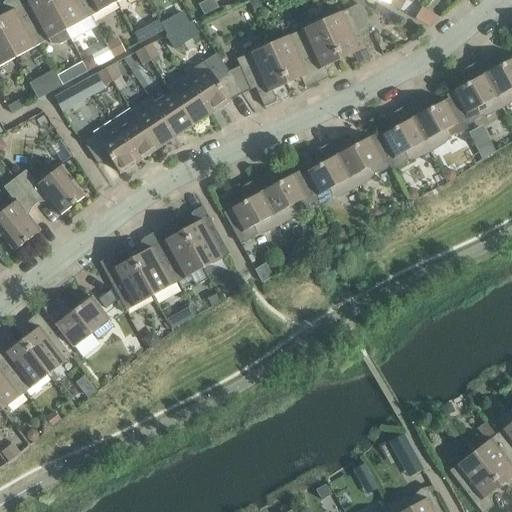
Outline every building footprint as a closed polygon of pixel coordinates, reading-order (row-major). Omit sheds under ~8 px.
[(11,0),(3,4),(8,13),(0,17),(0,32),(14,58),(39,44),(15,0),(11,0)] [(69,39),(65,30),(48,0),(31,0),(30,0),(15,0),(39,44),(49,39),(53,46),(55,47),(69,39)] [(90,16),(80,0),(48,0),(65,30),(90,16)] [(80,0),(90,16),(115,3),(113,0),(80,0)] [(348,10),(343,0),(342,0),(347,10),(321,22),(338,61),(352,54),(357,63),(368,58),(369,61),(371,61),(358,32),(366,28),(366,15),(362,7),(357,5),(348,10)] [(400,10),(405,2),(401,0),(392,0),(390,5),(400,10)] [(438,18),(421,8),(415,19),(428,26),(438,18)] [(184,9),(173,15),(179,26),(190,20),(184,9)] [(152,37),(163,30),(159,22),(147,29),(152,37)] [(324,67),(338,61),(321,22),(294,34),(316,82),(328,76),(324,67)] [(0,65),(14,58),(0,32),(0,65)] [(304,87),(316,82),(294,34),(268,46),(286,84),(300,78),(304,87)] [(113,58),(125,52),(120,43),(108,49),(113,58)] [(150,61),(158,57),(151,44),(143,48),(150,61)] [(228,73),(242,94),(255,88),(264,109),(265,108),(264,105),(275,100),(271,91),(286,84),(268,46),(237,60),(232,49),(231,49),(239,67),(228,73)] [(142,65),(150,61),(143,48),(135,53),(142,65)] [(501,63),(493,54),(477,63),(505,115),(506,115),(502,108),(511,101),(511,59),(508,62),(501,63)] [(241,94),(242,94),(228,73),(226,74),(214,55),(184,75),(210,114),(229,102),(228,101),(240,93),(241,94)] [(88,57),(81,60),(87,72),(98,66),(94,59),(88,57)] [(505,115),(477,63),(461,72),(464,84),(459,88),(446,96),(448,99),(464,126),(470,124),(479,116),(487,115),(501,108),(505,115)] [(112,82),(120,77),(113,65),(105,69),(112,82)] [(104,86),(112,82),(105,69),(97,73),(104,86)] [(62,86),(72,80),(68,73),(62,71),(56,74),(62,86)] [(184,75),(166,87),(192,126),(210,114),(184,75)] [(37,84),(31,88),(37,99),(47,94),(43,86),(37,84)] [(153,105),(149,98),(148,99),(174,138),(192,126),(166,87),(165,87),(170,94),(153,105)] [(60,110),(72,104),(65,92),(53,98),(60,110)] [(430,107),(421,98),(405,107),(430,152),(434,159),(430,152),(444,143),(448,137),(461,134),(466,129),(464,126),(448,99),(436,106),(430,107)] [(148,99),(130,110),(156,150),(174,138),(148,99)] [(7,108),(11,114),(21,108),(18,102),(7,108)] [(434,159),(430,152),(405,107),(389,116),(392,128),(387,132),(376,139),(375,139),(390,167),(389,167),(391,170),(398,168),(407,160),(415,159),(429,152),(433,159),(434,159)] [(156,150),(130,110),(112,122),(138,162),(156,150)] [(82,142),(100,168),(97,163),(107,156),(119,174),(138,162),(112,122),(82,142)] [(354,189),(358,196),(359,196),(355,189),(368,180),(373,174),(385,171),(389,167),(390,167),(375,139),(376,139),(374,135),(361,143),(354,144),(345,135),(329,144),(354,189)] [(354,189),(357,196),(358,196),(354,189),(329,144),(313,153),(317,165),(312,169),(300,176),(299,176),(314,204),(315,207),(316,207),(322,205),(332,197),(339,196),(354,189)] [(14,180),(32,204),(42,196),(58,216),(88,193),(87,192),(83,196),(61,168),(73,158),(73,157),(36,186),(25,171),(14,180)] [(283,233),(283,232),(279,226),(293,217),(297,211),(308,208),(311,213),(318,214),(318,212),(316,207),(315,207),(314,204),(299,176),(300,176),(298,172),(285,179),(278,181),(270,172),(254,181),(279,226),(283,233)] [(14,180),(3,188),(15,202),(0,213),(0,233),(13,250),(8,254),(9,255),(39,231),(23,211),(32,204),(14,180)] [(223,213),(240,244),(247,242),(256,234),(264,233),(278,226),(282,233),(283,233),(279,226),(254,181),(238,189),(241,202),(236,206),(223,213)] [(195,223),(181,231),(202,269),(206,276),(211,273),(212,269),(208,265),(227,255),(233,265),(234,265),(201,205),(200,206),(201,209),(190,215),(195,223)] [(163,230),(151,236),(177,282),(202,269),(181,231),(168,239),(163,230)] [(145,251),(131,259),(151,296),(177,282),(151,236),(140,243),(145,251)] [(151,296),(131,259),(117,267),(112,258),(101,264),(100,261),(99,261),(131,321),(132,321),(126,310),(151,296)] [(255,270),(254,270),(261,282),(261,283),(272,277),(265,264),(255,270)] [(237,295),(247,289),(237,272),(227,278),(237,295)] [(72,310),(57,298),(43,309),(73,347),(78,354),(79,354),(82,358),(95,348),(98,339),(104,337),(112,326),(114,329),(114,328),(91,297),(78,308),(72,310)] [(35,313),(37,316),(27,324),(33,332),(21,341),(47,375),(70,357),(36,313),(35,313)] [(2,343),(0,344),(0,361),(24,393),(47,375),(21,341),(8,351),(2,343)] [(0,408),(1,410),(24,393),(0,361),(0,408)] [(511,422),(495,436),(511,457),(511,422)] [(407,434),(383,443),(389,458),(397,455),(406,477),(422,471),(407,434)] [(472,453),(498,487),(511,477),(511,478),(511,457),(495,436),(472,453)] [(9,461),(18,454),(11,444),(1,452),(9,461)] [(486,497),(498,487),(472,453),(449,471),(442,461),(441,462),(480,511),(481,511),(492,504),(486,497)] [(330,495),(325,485),(315,491),(321,501),(330,495)] [(384,499),(391,511),(440,511),(427,488),(420,490),(411,498),(403,499),(388,506),(385,499),(384,499)]
